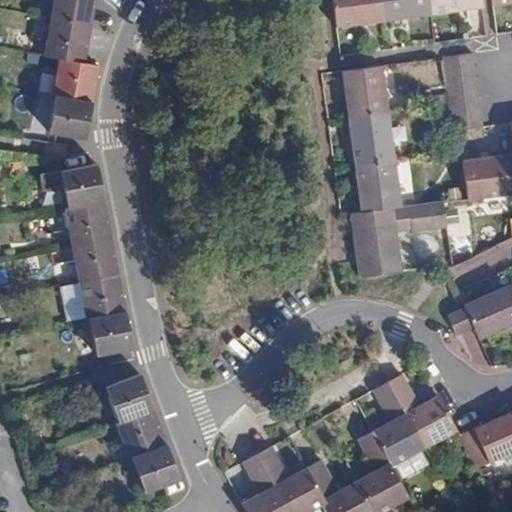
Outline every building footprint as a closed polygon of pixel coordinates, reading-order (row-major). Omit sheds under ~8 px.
[(54,0),(51,19),(89,26),(92,10),(93,0),(54,0)] [(378,0),(331,0),(335,28),(382,21),(378,0)] [(427,0),(378,0),(382,21),(430,15),(427,0)] [(480,0),(427,0),(430,15),(482,8),(480,0)] [(89,26),(51,19),(45,56),(58,59),(82,63),(87,39),(89,26)] [(473,68),(471,54),(441,58),(443,72),(473,68)] [(58,59),(52,95),(55,95),(90,101),(94,82),(97,65),(82,63),(58,59)] [(342,71),(348,118),(387,113),(381,66),(342,71)] [(475,83),(473,68),(443,72),(445,88),(475,83)] [(477,97),(475,83),(445,88),(447,101),(477,97)] [(55,133),(83,138),(88,111),(90,101),(55,95),(49,132),(55,133)] [(479,112),(477,97),(447,101),(448,104),(449,116),(479,112)] [(457,131),(482,128),(479,112),(449,116),(452,132),(457,131)] [(348,118),(355,165),(394,160),(387,113),(348,118)] [(467,199),(511,193),(511,154),(461,161),(466,198),(467,199)] [(355,165),(361,212),(379,210),(401,207),(394,160),(355,165)] [(85,166),(60,171),(67,208),(103,201),(101,190),(96,164),(85,166)] [(67,208),(64,209),(71,246),(110,238),(106,218),(103,201),(67,208)] [(412,232),(446,228),(443,201),(401,207),(379,210),(361,212),(351,214),(360,277),(401,271),(395,232),(411,230),(412,232)] [(78,282),(117,274),(114,261),(110,238),(71,246),(78,282)] [(89,318),(124,311),(121,296),(118,282),(117,274),(78,282),(85,319),(89,318)] [(464,309),(473,328),(478,340),(511,324),(511,284),(463,306),(464,309)] [(446,317),(455,336),(473,328),(464,309),(446,317)] [(107,352),(131,347),(126,324),(124,311),(89,318),(96,354),(107,352)] [(119,421),(152,410),(146,392),(139,374),(116,383),(106,386),(119,421)] [(387,382),(424,449),(456,431),(437,395),(419,405),(402,374),(387,382)] [(427,394),(434,391),(428,378),(421,382),(427,394)] [(391,467),(424,449),(387,382),(373,390),(390,421),(371,431),(391,467)] [(131,457),(165,444),(158,426),(152,410),(119,421),(115,422),(129,458),(131,457)] [(511,412),(459,436),(473,468),(511,450),(511,412)] [(356,481),(373,511),(382,511),(408,498),(391,467),(371,431),(357,439),(375,470),(356,481)] [(151,490),(178,479),(172,463),(165,444),(131,457),(146,492),(151,490)] [(256,454),(288,511),(308,511),(326,503),(306,468),(289,478),(271,446),(256,454)] [(241,504),(245,511),(288,511),(256,454),(243,462),(260,493),(241,504)] [(326,503),(330,511),(373,511),(356,481),(338,491),(321,460),(306,468),(326,503)]
